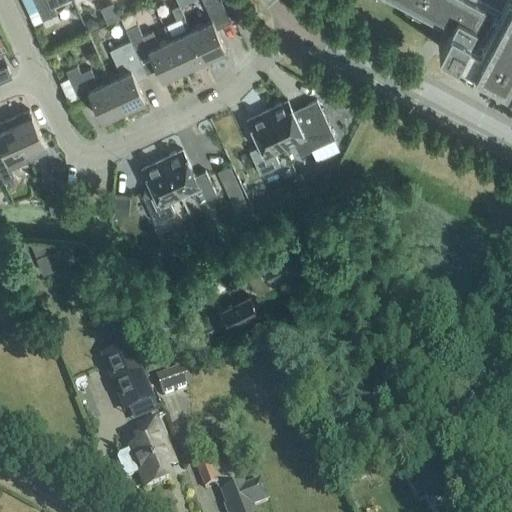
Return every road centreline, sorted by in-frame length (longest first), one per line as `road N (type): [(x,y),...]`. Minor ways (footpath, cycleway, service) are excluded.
road 1 (residential): [(292,20),(230,93),(102,154),(86,155),(69,143),(36,75)]
road 2 (tertiary): [(511,134),(292,20)]
